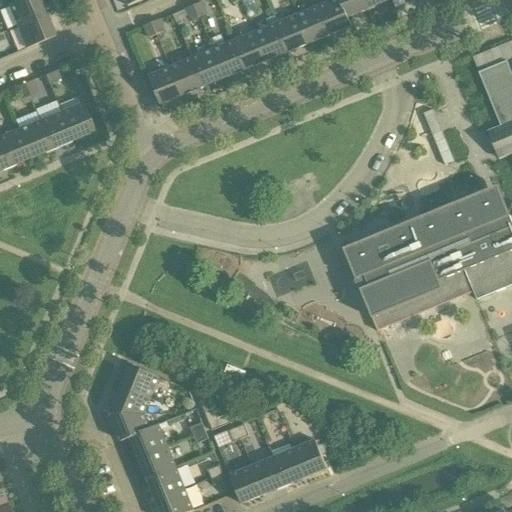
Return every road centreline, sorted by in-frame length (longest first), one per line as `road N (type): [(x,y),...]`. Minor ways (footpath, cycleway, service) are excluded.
road 1 (tertiary): [(149,157),(511,9)]
road 2 (tertiary): [(40,415),(149,157)]
road 3 (residential): [(149,157),(99,29)]
